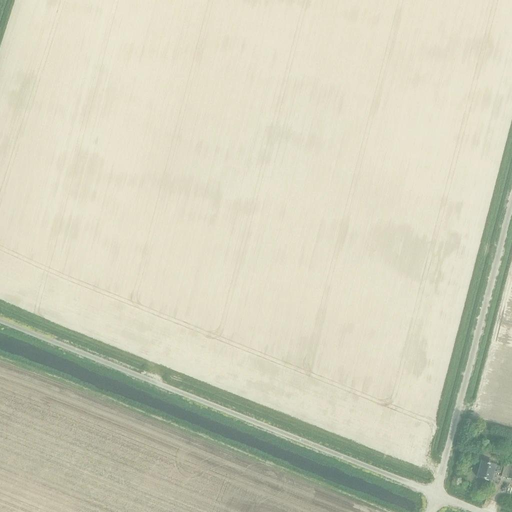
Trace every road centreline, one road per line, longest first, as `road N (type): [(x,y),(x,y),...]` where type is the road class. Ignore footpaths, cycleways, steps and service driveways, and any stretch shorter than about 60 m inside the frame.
road 1 (unclassified): [(436,494),(0,322)]
road 2 (unclassified): [(436,494),(511,201)]
